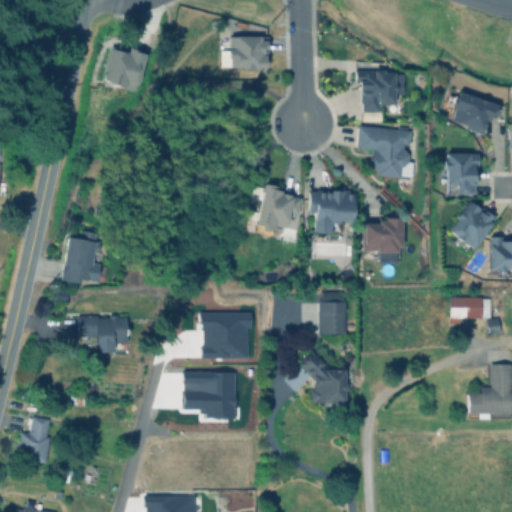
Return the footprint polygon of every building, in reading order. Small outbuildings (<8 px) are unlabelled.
[(266,35),(226,35),(226,49),(217,49),(217,67),(263,67),(263,48),(266,48),(266,35)] [(108,48),(98,81),(131,91),(142,53),(125,48),(124,52),(108,48)] [(355,70),(355,111),(376,111),(376,104),(391,104),(391,93),(400,93),(401,71),(355,70)] [(480,132),(486,114),(491,116),(496,104),(454,91),(449,107),(452,108),(448,122),(480,132)] [(353,148),(368,149),(366,172),(398,175),(399,165),(403,165),(405,143),(407,144),(408,129),(355,125),(353,148)] [(452,193),(474,194),(474,160),(466,159),(466,152),(442,151),(441,184),(453,184),(452,193)] [(298,193),(260,188),(254,226),(270,228),(271,225),(293,228),(298,193)] [(350,222),(351,191),(305,190),(305,212),(311,212),(311,232),(328,232),(328,221),(350,222)] [(491,216),(464,199),(444,231),(471,248),(491,216)] [(360,219),(359,251),(398,251),(398,219),(360,219)] [(65,236),(58,279),(77,282),(77,279),(93,281),(96,263),(91,262),(93,245),(92,245),(94,232),(77,229),(76,237),(65,236)] [(511,236),(486,236),(486,268),(511,267),(511,236)] [(486,318),(487,297),(446,296),(445,317),(486,318)] [(342,300),(315,301),(316,333),(343,333),(342,300)] [(75,315),(75,335),(92,335),(92,352),(110,351),(110,342),(124,341),(123,315),(75,315)] [(343,404),(342,369),(329,370),(329,363),(322,364),(313,354),(303,355),(294,363),(301,371),(301,378),(294,371),(290,375),(290,384),(294,388),(306,377),(307,378),(308,401),(316,401),(320,405),(343,404)] [(508,413),(509,363),(487,363),(487,386),(477,386),(477,392),(464,392),(464,413),(508,413)] [(48,418),(29,415),(26,432),(20,431),(16,457),(42,461),(48,418)]
